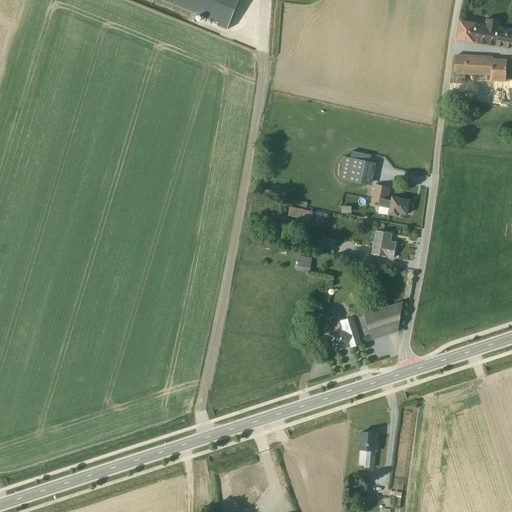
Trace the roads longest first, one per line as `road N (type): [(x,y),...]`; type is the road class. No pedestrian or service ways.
road 1 (track): [(264,0),(251,156),(198,408),(204,438)]
road 2 (primary): [(0,505),(407,373)]
road 3 (unclassified): [(459,0),(407,373)]
